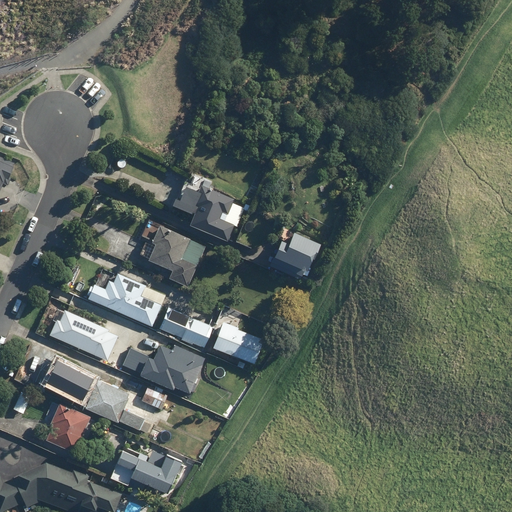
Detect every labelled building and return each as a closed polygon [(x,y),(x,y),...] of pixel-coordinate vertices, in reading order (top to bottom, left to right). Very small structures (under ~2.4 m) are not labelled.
[(12,177),(19,164),(0,154),(0,197),(4,189),(3,188),(10,175),(12,177)] [(244,206),(235,202),(236,199),(204,185),(196,204),(201,206),(193,223),(230,240),(237,224),(238,225),(246,209),(249,211),(251,205),(246,203),(244,206)] [(164,225),(155,245),(148,242),(142,254),(174,268),(170,277),(192,287),(210,245),(164,225)] [(286,237),(269,268),(279,273),(281,268),(299,278),(301,279),(308,267),(312,268),(324,244),(297,231),(293,240),(286,237)] [(149,285),(120,272),(115,282),(112,280),(108,287),(95,281),(88,296),(154,325),(164,304),(145,295),(149,285)] [(65,299),(48,334),(107,361),(124,326),(65,299)] [(210,331),(213,324),(173,304),(162,327),(183,337),(182,339),(194,344),(195,342),(206,347),(213,333),(210,331)] [(226,319),(215,345),(256,363),(267,337),(226,319)] [(179,386),(194,393),(199,381),(197,380),(208,357),(142,326),(124,364),(178,389),(179,386)] [(57,362),(47,382),(81,400),(92,380),(57,362)] [(127,407),(133,393),(101,378),(89,405),(141,429),(147,417),(127,407)] [(26,414),(33,397),(21,391),(13,409),(26,414)] [(148,391),(145,399),(174,413),(178,405),(148,391)] [(93,415),(57,399),(41,435),(77,451),(93,415)] [(145,491),(150,480),(172,491),(187,459),(170,452),(165,464),(127,447),(119,466),(114,477),(145,491)] [(6,481),(3,474),(0,474),(0,506),(2,511),(28,499),(29,505),(42,501),(41,498),(79,511),(83,511),(84,511),(86,511),(110,511),(112,508),(118,511),(126,491),(93,478),(94,473),(51,460),(23,472),(6,481)]
